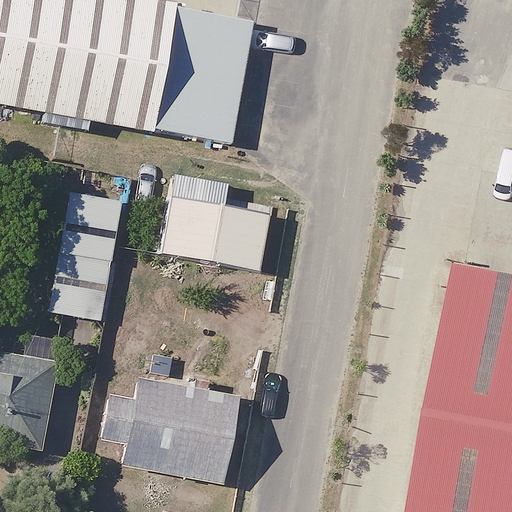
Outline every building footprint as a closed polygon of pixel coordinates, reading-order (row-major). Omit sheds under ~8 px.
[(0,0),(0,108),(45,117),(42,132),(92,141),(95,126),(230,151),(255,11),(194,0),(0,0)] [(271,201),(173,185),(161,258),(259,274),(271,201)] [(126,202),(72,193),(51,316),(105,326),(126,202)] [(511,511),(511,315),(401,297),(365,511),(511,511)] [(64,339),(0,329),(0,447),(46,455),(64,339)] [(140,376),(135,403),(110,399),(102,442),(128,447),(124,469),(222,487),(239,395),(140,376)]
